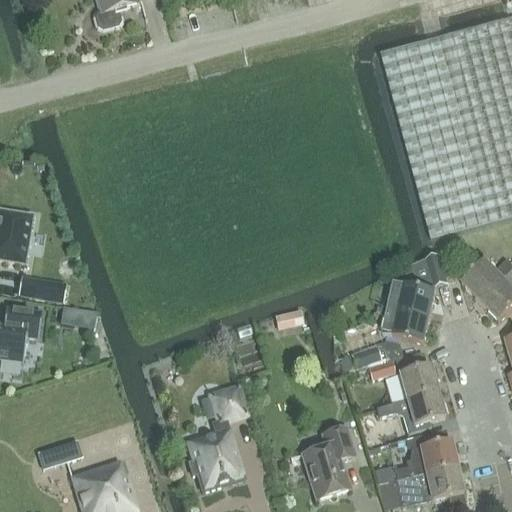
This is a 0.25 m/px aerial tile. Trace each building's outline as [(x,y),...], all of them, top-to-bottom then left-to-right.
[(95,20),(98,31),(102,34),(114,30),(117,26),(115,17),(117,12),(137,7),(135,0),(97,0),(102,14),(98,16),(95,20)] [(511,23),(381,59),(432,246),(511,223),(511,23)] [(334,90),(335,85),(334,80),(333,75),(330,71),(327,67),(324,65),(320,62),(311,61),(305,61),(301,62),(294,67),(291,71),(288,75),(287,80),(286,84),(286,88),(287,93),(289,97),(292,101),(295,104),(299,106),(303,108),(309,109),(317,108),(323,106),(326,104),(330,99),(333,95),(334,90)] [(26,111),(6,117),(10,128),(29,122),(26,111)] [(24,266),(31,222),(31,220),(29,220),(0,215),(0,263),(21,267),(21,268),(24,268),(24,266)] [(426,267),(407,273),(405,285),(434,291),(447,287),(439,262),(426,267)] [(463,287),(481,307),(511,276),(511,269),(509,267),(498,278),(485,265),(463,287)] [(511,276),(481,307),(500,326),(511,314),(511,292),(510,290),(511,288),(511,276)] [(48,303),(51,287),(21,282),(19,298),(48,303)] [(385,302),(383,311),(430,322),(436,296),(405,289),(401,306),(385,302)] [(430,322),(383,311),(381,320),(397,323),(393,341),(424,348),(430,322)] [(0,363),(23,367),(26,341),(38,343),(41,317),(5,312),(3,328),(0,327),(0,363)] [(96,317),(63,312),(60,327),(93,333),(96,317)] [(350,359),(355,372),(355,373),(381,364),(376,350),(350,359)] [(391,364),(367,371),(371,385),(395,377),(391,364)] [(399,378),(406,404),(437,395),(434,384),(437,381),(434,372),(431,371),(430,369),(399,378)] [(215,438),(187,446),(193,466),(189,468),(192,479),(197,478),(202,496),(244,483),(229,433),(229,434),(226,424),(245,418),(237,392),(211,400),(219,425),(212,427),(215,438)] [(406,404),(376,412),(379,422),(394,418),(403,423),(407,438),(430,432),(429,426),(445,421),(437,395),(406,404)] [(325,451),(301,458),(315,504),(350,493),(341,465),(354,461),(346,432),(322,440),(325,451)] [(452,447),(451,444),(410,453),(409,465),(405,466),(406,472),(397,474),(395,474),(396,478),(398,484),(457,471),(455,460),(457,457),(455,448),(452,447)] [(76,446),(38,458),(43,473),(81,461),(76,446)] [(255,451),(246,455),(253,474),(263,471),(255,451)] [(119,466),(71,481),(80,511),(136,511),(126,478),(123,479),(119,466)] [(378,489),(379,488),(396,485),(398,484),(396,478),(395,474),(397,474),(396,470),(375,475),(378,489)] [(457,471),(398,484),(396,485),(402,510),(431,504),(463,497),(457,471)]
